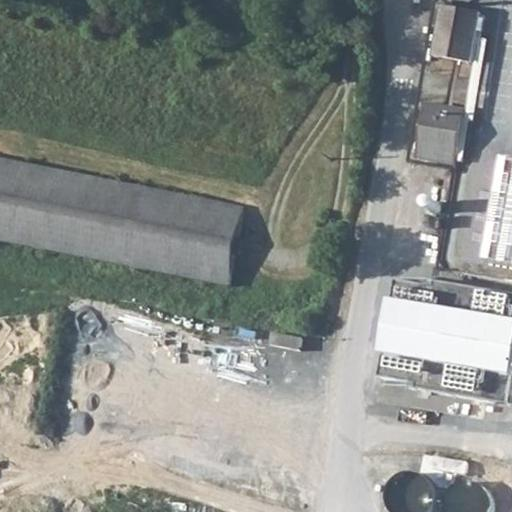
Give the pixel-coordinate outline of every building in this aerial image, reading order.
[(446,5),(442,4),(435,54),(476,61),(484,11),(469,9),(469,2),(461,2),(461,5),(458,7),(455,6),(455,0),(448,0),(449,2),(446,5)] [(467,107),(428,100),(419,154),(458,161),(467,107)] [(0,231),(229,282),(245,207),(0,152),(0,231)] [(511,158),(491,265),(511,269),(511,158)] [(430,283),(397,278),(380,375),(414,381),(413,386),(494,401),(499,370),(511,372),(511,306),(511,298),(511,291),(431,278),(430,283)] [(511,387),(511,372),(499,370),(494,401),(509,404),(511,387)] [(388,492),(401,511),(425,511),(437,504),(416,473),(388,492)] [(470,478),(448,507),(454,511),(488,511),(498,499),(470,478)]
